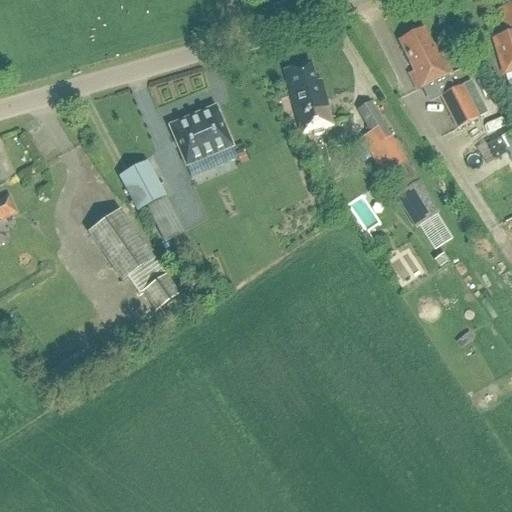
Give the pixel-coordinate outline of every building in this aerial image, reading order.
[(511,8),(499,13),(506,38),(493,42),(503,78),(511,75),(511,8)] [(424,32),(399,43),(414,75),(409,77),(416,93),(451,76),(437,47),(432,49),(424,32)] [(301,137),(332,129),(320,84),(314,86),(308,66),(283,73),(301,137)] [(461,89),(439,100),(456,133),(477,120),(461,89)] [(370,104),(356,113),(369,134),(360,140),(383,178),(388,175),(399,192),(416,181),(370,104)] [(168,129),(185,169),(232,149),(215,108),(168,129)] [(146,164),(119,182),(140,215),(167,198),(146,164)] [(419,184),(395,198),(415,230),(418,227),(434,251),(451,240),(436,217),(438,216),(419,184)] [(8,198),(0,201),(0,222),(16,215),(8,198)] [(88,234),(121,284),(154,261),(120,212),(88,234)] [(142,295),(155,313),(179,297),(166,278),(142,295)]
